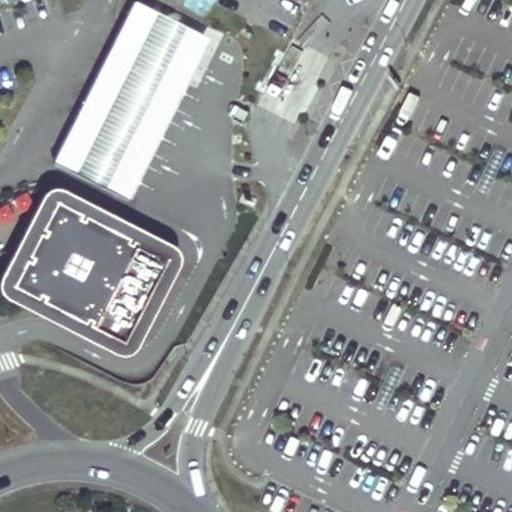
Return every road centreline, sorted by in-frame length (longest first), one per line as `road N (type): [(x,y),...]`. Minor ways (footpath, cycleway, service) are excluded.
road 1 (tertiary): [(210,356),(404,0)]
road 2 (tertiary): [(204,511),(189,455),(210,356)]
road 3 (tertiary): [(210,356),(166,417),(119,460)]
